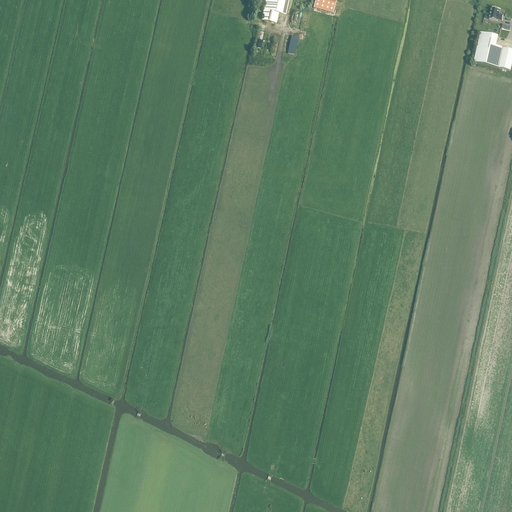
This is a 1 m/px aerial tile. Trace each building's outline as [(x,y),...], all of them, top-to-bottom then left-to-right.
[(279,13),(286,15),(289,0),(266,0),(262,20),(277,23),(279,13)] [(315,0),(313,9),(333,14),(336,0),(315,0)] [(491,9),(488,19),(497,21),(502,22),(503,15),(499,14),(500,11),(491,9)] [(511,71),(511,65),(511,50),(503,49),(497,47),(499,37),(480,33),(474,63),(499,68),(511,71)] [(292,36),(288,53),(295,55),(299,37),(292,36)] [(497,76),(510,79),(511,74),(498,71),(497,76)]
